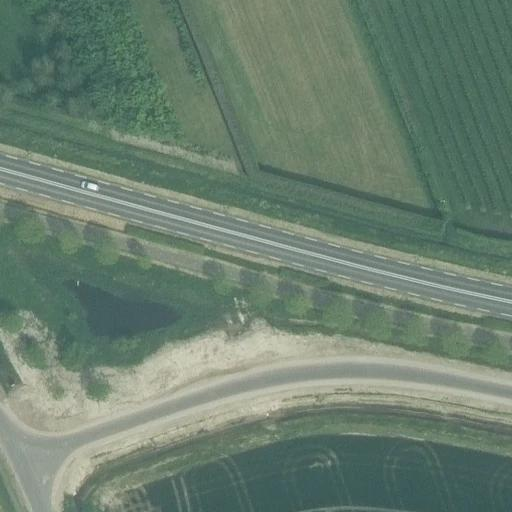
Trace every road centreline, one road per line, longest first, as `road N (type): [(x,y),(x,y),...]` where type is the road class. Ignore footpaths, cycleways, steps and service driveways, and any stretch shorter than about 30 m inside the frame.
road 1 (primary): [(0,168),(511,303)]
road 2 (unclassified): [(19,454),(299,375),(387,373),(511,393)]
